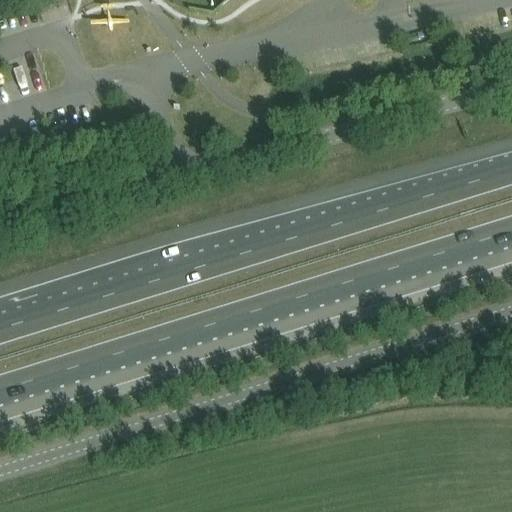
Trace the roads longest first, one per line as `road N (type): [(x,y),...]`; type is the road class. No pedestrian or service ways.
road 1 (unclassified): [(0,471),(511,307)]
road 2 (motorway): [(0,391),(511,232)]
road 3 (motorway): [(511,170),(0,328)]
road 4 (unclassified): [(0,236),(511,86)]
